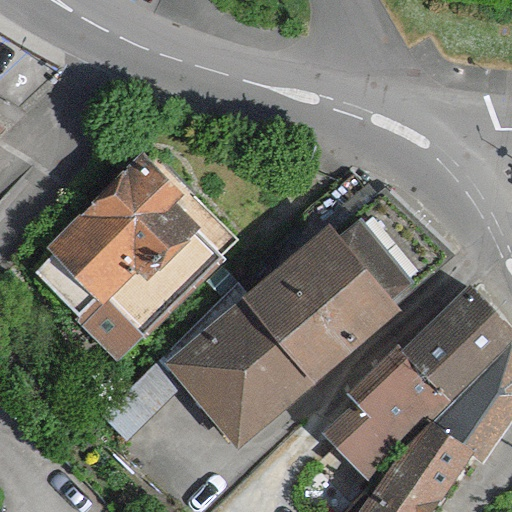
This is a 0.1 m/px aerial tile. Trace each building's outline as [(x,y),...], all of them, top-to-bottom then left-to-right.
[(154,154),(48,260),(91,303),(110,286),(149,326),(226,250),(176,197),(187,185),(154,154)] [(182,339),(168,353),(190,378),(239,431),(450,261),(391,187),(263,292),(249,273),(182,339)] [(434,327),(475,372),(511,336),(511,323),(475,288),(434,327)] [(437,405),(475,372),(434,327),(361,398),(367,404),(339,431),(377,470),(377,469),(437,405)] [(438,412),(375,492),(403,511),(423,511),(467,446),(479,456),(511,403),(511,350),(510,343),(477,374),(438,412)] [(190,378),(168,353),(149,371),(105,415),(128,438),(190,378)] [(403,511),(375,492),(362,511),(403,511)]
